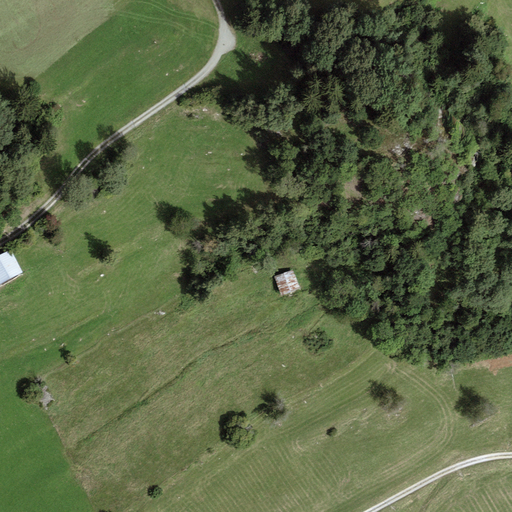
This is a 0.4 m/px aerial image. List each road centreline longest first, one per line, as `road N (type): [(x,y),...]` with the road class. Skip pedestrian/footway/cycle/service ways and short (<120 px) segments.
road 1 (track): [(0,241),(48,205),(96,152),(209,68),(224,32),(215,0)]
road 2 (track): [(368,511),(470,461),(511,455)]
